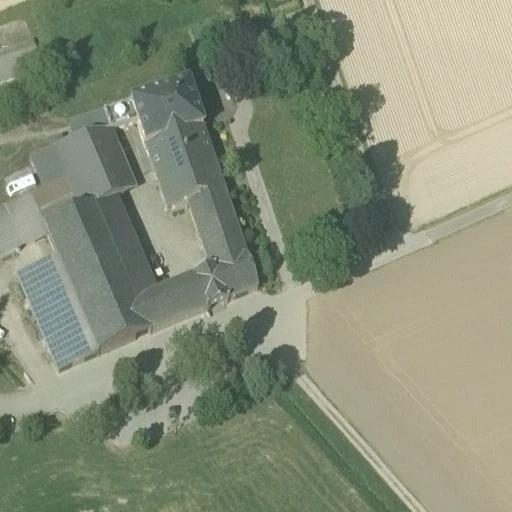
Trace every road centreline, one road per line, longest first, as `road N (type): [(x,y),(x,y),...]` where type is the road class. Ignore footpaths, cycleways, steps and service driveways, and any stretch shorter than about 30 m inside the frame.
road 1 (track): [(307,0),(393,252)]
road 2 (track): [(295,386),(409,511)]
